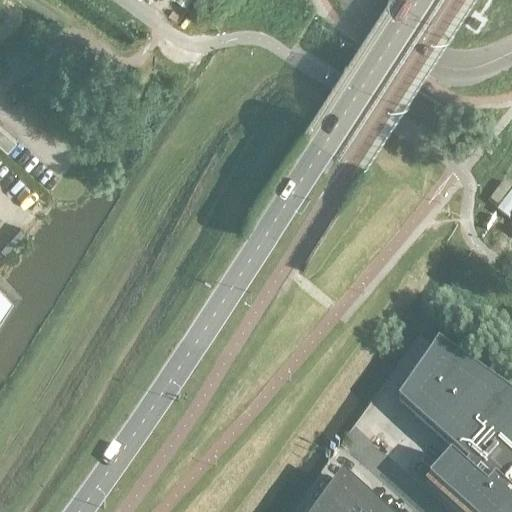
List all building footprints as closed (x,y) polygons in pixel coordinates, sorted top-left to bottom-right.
[(0,125),(0,143),(8,150),(17,140),(0,125)] [(511,187),(497,206),(511,217),(511,215),(511,187)] [(0,318),(13,299),(0,284),(0,318)] [(511,511),(511,400),(438,349),(399,405),(468,468),(462,474),(450,465),(434,483),(465,511),(511,511)] [(376,511),(342,482),(320,511),(376,511)]
